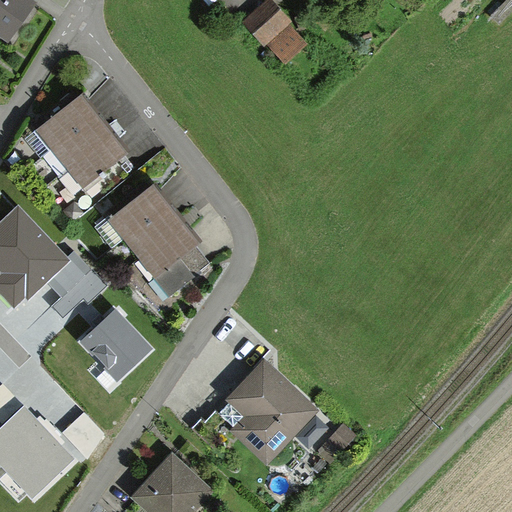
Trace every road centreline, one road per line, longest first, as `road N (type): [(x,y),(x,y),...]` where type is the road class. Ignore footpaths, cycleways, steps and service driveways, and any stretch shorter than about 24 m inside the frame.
road 1 (residential): [(71,17),(244,227),(246,244),(244,269),(81,511)]
road 2 (residential): [(511,382),(385,511)]
road 3 (residential): [(71,17),(0,140)]
